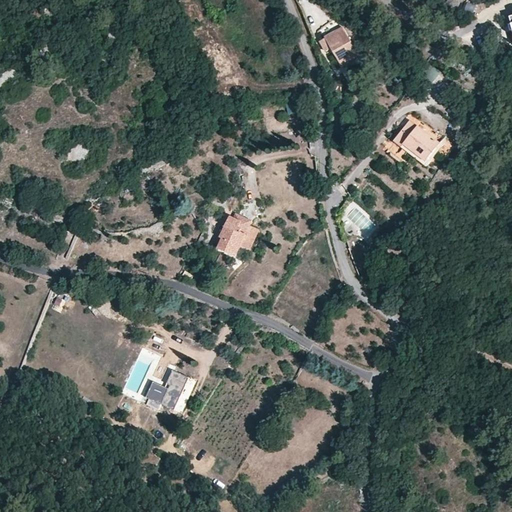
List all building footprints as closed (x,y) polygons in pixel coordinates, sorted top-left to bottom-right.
[(351,41),(343,26),(335,31),(328,35),(320,41),(319,41),(326,52),(327,52),(331,58),(336,55),(343,68),(361,57),(351,41)] [(423,77),(434,83),(440,72),(429,65),(423,77)] [(288,115),(297,114),(294,100),(285,102),(288,115)] [(442,143),(418,125),(418,126),(410,120),(408,123),(394,141),(402,148),(404,145),(427,162),(442,143)] [(427,162),(404,145),(402,148),(427,167),(444,145),(442,143),(427,162)] [(233,219),(230,217),(219,239),(221,240),(217,250),(236,259),(241,248),(250,252),(260,231),(251,227),(253,222),(235,214),(233,219)] [(394,234),(389,229),(378,242),(383,246),(394,234)] [(173,371),(166,388),(153,382),(146,398),(149,399),(162,404),(174,410),(183,390),(189,378),(173,371)] [(179,412),(188,393),(183,390),(174,410),(179,412)] [(162,404),(149,399),(147,405),(159,410),(162,404)]
